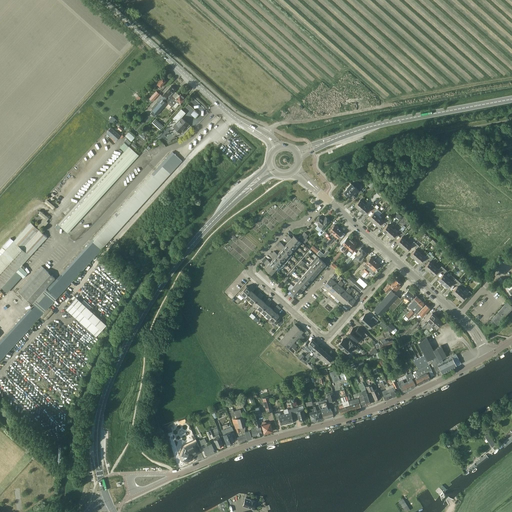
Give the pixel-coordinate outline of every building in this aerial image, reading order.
[(166,81),(162,77),(156,84),(155,83),(153,86),(155,88),(158,84),(161,87),(166,81)] [(176,89),(171,85),(162,96),(164,98),(163,99),(162,99),(160,97),(151,107),(152,111),(150,113),(155,117),(157,115),(167,103),(169,101),(173,97),(173,96),(171,95),(176,89)] [(176,99),(173,97),(169,101),(174,105),(178,101),(180,103),(185,98),(181,94),(176,99)] [(173,118),(177,122),(176,123),(177,125),(175,128),(180,133),(186,127),(187,127),(190,125),(181,117),(185,112),(183,110),(184,109),(183,107),(181,109),(173,118)] [(158,128),(158,127),(160,130),(163,126),(161,124),(155,119),(152,122),(158,128)] [(111,127),(106,132),(115,140),(120,135),(111,127)] [(129,131),(125,135),(131,141),(135,136),(129,131)] [(124,151),(65,216),(58,224),(61,226),(68,233),(139,155),(129,146),(128,146),(124,142),(119,147),(124,151)] [(94,237),(64,271),(48,289),(44,293),(42,291),(55,278),(41,266),(18,291),(32,303),(35,299),(37,300),(0,340),(0,360),(64,290),(182,161),(172,151),(94,237)] [(351,183),(344,191),(351,197),(358,189),(351,183)] [(53,209),(56,206),(48,199),(45,201),(53,209)] [(355,205),(359,209),(364,204),(360,199),(355,205)] [(364,204),(359,209),(364,213),(369,208),(370,206),(367,204),(366,205),(364,204)] [(43,218),(36,227),(39,230),(43,224),(45,226),(48,222),(47,221),(49,218),(41,211),(39,212),(38,214),(43,218)] [(369,217),(373,222),(378,216),(374,212),(369,217)] [(319,224),(318,225),(322,229),(330,221),(325,217),(323,219),(319,216),(315,220),(319,224)] [(378,216),(373,222),(378,226),(383,220),(378,216)] [(0,288),(16,271),(23,278),(28,273),(24,269),(24,268),(24,267),(23,265),(22,264),(29,256),(47,237),(39,230),(36,227),(33,224),(31,223),(31,222),(14,240),(10,238),(0,249),(0,288)] [(383,230),(387,234),(392,228),(388,224),(383,230)] [(333,234),(338,228),(334,225),(329,230),(332,232),(330,235),(327,237),(329,239),(331,236),(333,234)] [(405,230),(403,232),(402,231),(404,229),(406,227),(403,225),(402,227),(400,229),(398,231),(400,233),(403,236),(405,233),(408,230),(406,229),(405,230)] [(337,238),(342,232),(338,228),(333,234),(331,236),(329,239),(331,241),(333,238),(335,240),(337,238)] [(392,228),(387,234),(392,238),(397,233),(392,228)] [(299,238),(305,243),(308,239),(306,237),(308,235),(304,232),(299,238)] [(294,235),(291,237),(288,235),(287,236),(297,245),(300,241),(294,235)] [(297,245),(287,236),(285,238),(288,241),(286,243),(293,249),(297,245)] [(342,251),(352,240),(347,236),(341,244),(342,246),(340,249),(342,251)] [(397,242),(401,246),(406,241),(402,237),(397,242)] [(355,241),(354,242),(352,240),(342,251),(344,253),(345,252),(349,256),(353,252),(351,250),(357,243),(355,241)] [(406,241),(401,246),(406,250),(411,245),(406,241)] [(293,249),(286,243),(284,246),(281,243),(280,244),(289,253),(293,249)] [(289,253),(280,244),(278,246),(281,249),(279,251),(286,257),(288,259),(292,255),(289,253)] [(317,253),(319,249),(313,244),(311,247),(317,253)] [(360,260),(366,253),(360,248),(356,253),(354,251),(353,252),(349,256),(350,256),(349,257),(352,259),(355,256),(360,260)] [(328,263),(332,259),(327,255),(330,251),(327,249),(324,253),(322,251),(319,254),(328,263)] [(410,255),(415,259),(420,253),(415,249),(410,255)] [(286,257),(279,251),(277,253),(274,250),(272,252),(282,261),(284,263),(288,259),(286,257)] [(282,261),(272,252),(271,254),(274,257),(272,260),(278,265),(281,267),(284,263),(282,261)] [(420,253),(415,259),(420,263),(425,257),(420,253)] [(325,263),(318,257),(316,256),(313,260),(322,268),(325,263)] [(362,275),(375,260),(370,257),(363,265),(366,267),(363,270),(360,273),(362,275)] [(278,265),(272,260),(270,262),(267,258),(265,260),(275,269),(278,265)] [(275,269),(265,260),(264,262),(267,265),(265,268),(271,273),(275,269)] [(322,268),(313,260),(309,264),(311,266),(318,272),(321,268),(322,268)] [(379,264),(375,260),(362,275),(364,276),(367,273),(369,271),(371,273),(379,264)] [(424,267),(429,271),(434,266),(429,262),(424,267)] [(318,272),(311,266),(307,270),(314,276),(318,272)] [(434,266),(429,271),(434,276),(439,270),(434,266)] [(314,276),(307,270),(304,274),(311,280),(314,276)] [(438,279),(443,283),(448,278),(443,273),(438,279)] [(311,280),(304,274),(300,278),(307,284),(311,280)] [(333,274),(323,286),(327,290),(335,281),(332,279),(335,276),(333,274)] [(360,291),(362,288),(363,287),(350,275),(346,279),(360,291)] [(307,284),(300,278),(297,282),(304,288),(307,284)] [(448,278),(443,283),(448,287),(453,282),(448,278)] [(397,290),(401,286),(399,284),(400,283),(395,279),(390,285),(389,283),(384,289),(387,292),(392,286),(397,290)] [(335,281),(327,290),(331,293),(342,282),(340,280),(337,283),(335,281)] [(304,288),(297,282),(293,286),(300,292),(304,288)] [(342,282),(331,293),(335,297),(343,288),(340,286),(343,283),(342,282)] [(244,296),(253,286),(252,285),(249,288),(246,286),(240,292),(239,294),(243,297),(244,296)] [(253,286),(244,296),(248,300),(254,293),(252,291),(255,288),(253,286)] [(300,292),(293,286),(289,290),(296,296),(300,292)] [(452,291),(457,296),(462,290),(457,286),(452,291)] [(343,288),(335,297),(339,301),(350,289),(348,287),(345,291),(343,288)] [(350,289),(339,301),(343,304),(351,296),(349,294),(352,290),(350,289)] [(400,298),(398,297),(391,290),(374,309),(381,316),(393,302),(398,306),(405,298),(408,301),(414,294),(409,289),(400,298)] [(462,290),(457,296),(461,300),(466,294),(462,290)] [(254,293),(248,300),(252,303),(261,294),(259,292),(257,295),(254,293)] [(261,294),(252,303),(256,307),(262,300),(260,298),(263,295),(261,294)] [(351,296),(343,304),(348,308),(358,296),(357,295),(354,298),(351,296)] [(412,304),(414,306),(420,299),(416,295),(408,304),(410,306),(412,304)] [(96,336),(106,324),(77,297),(66,309),(96,336)] [(262,300),(256,307),(261,310),(271,299),(269,298),(265,302),(262,300)] [(271,299),(261,310),(265,314),(271,307),(268,305),(272,301),(271,299)] [(420,299),(414,306),(417,308),(415,310),(417,313),(420,309),(419,308),(424,303),(420,299)] [(423,314),(429,308),(426,304),(415,315),(417,317),(422,312),(423,314)] [(271,307),(265,314),(269,318),(279,306),(277,305),(273,309),(271,307)] [(279,306),(269,318),(272,321),(271,322),(274,325),(279,320),(279,319),(279,318),(277,316),(279,315),(276,312),(280,308),(279,306)] [(412,314),(414,312),(408,306),(404,311),(411,318),(413,316),(412,314)] [(498,325),(511,310),(507,306),(505,307),(504,306),(491,320),(498,325)] [(426,319),(429,322),(428,323),(426,322),(421,327),(423,328),(423,329),(425,330),(437,317),(432,313),(426,319)] [(365,314),(359,320),(368,328),(374,321),(376,322),(378,320),(373,316),(370,319),(365,314)] [(437,317),(425,330),(426,332),(428,330),(433,325),(436,327),(441,321),(437,317)] [(413,330),(419,323),(416,321),(410,328),(413,330)] [(294,324),(291,328),(303,339),(304,337),(301,334),(303,331),(294,324)] [(364,338),(367,335),(367,334),(364,331),(359,327),(356,330),(353,328),(348,334),(357,342),(362,336),(364,338)] [(303,339),(291,328),(287,332),(296,340),(298,337),(301,340),(303,339)] [(296,340),(287,332),(283,336),(295,347),(297,345),(294,342),(296,340)] [(295,347),(283,336),(280,340),(288,348),(290,345),(294,348),(295,347)] [(441,345),(433,349),(427,337),(418,341),(427,360),(424,354),(432,370),(429,363),(432,362),(436,371),(440,369),(438,363),(443,360),(442,359),(446,356),(441,345)] [(316,343),(312,339),(310,342),(308,340),(303,346),(309,352),(310,350),(316,343)] [(338,346),(340,348),(342,349),(341,349),(343,352),(344,351),(348,354),(353,348),(354,349),(356,346),(351,341),(348,344),(343,339),(338,346)] [(380,344),(381,347),(381,348),(394,343),(392,340),(389,341),(388,340),(385,340),(385,339),(382,340),(383,343),(380,344)] [(316,343),(310,350),(314,353),(320,347),(316,343)] [(320,347),(314,353),(319,357),(324,351),(320,347)] [(324,351),(319,357),(323,361),(329,354),(324,351)] [(329,354),(323,361),(327,365),(331,360),(332,362),(334,360),(332,359),(333,358),(329,354)] [(432,370),(424,354),(414,360),(419,369),(416,370),(419,376),(415,378),(418,385),(431,379),(427,372),(432,370)] [(456,354),(443,361),(443,360),(438,363),(440,369),(436,371),(438,375),(461,363),(456,354)] [(338,371),(342,380),(347,378),(345,372),(343,373),(342,369),(338,371)] [(411,373),(406,375),(412,387),(416,385),(414,380),(415,380),(411,373)] [(406,377),(402,379),(407,390),(412,387),(406,375),(406,377)] [(402,379),(397,381),(400,387),(401,387),(403,391),(407,390),(402,379)] [(376,399),(381,397),(377,388),(374,389),(372,384),(367,386),(369,392),(372,391),(376,399)] [(359,386),(361,391),(362,392),(366,404),(370,403),(366,390),(363,385),(359,386)] [(394,387),(388,389),(392,397),(398,395),(394,387)] [(362,392),(359,392),(359,389),(356,390),(357,393),(353,395),(354,398),(359,396),(362,406),(366,404),(362,392)] [(382,392),(386,399),(386,400),(392,397),(388,389),(382,392)] [(268,396),(262,398),(265,409),(272,408),(268,396)] [(311,401),(308,402),(307,396),(304,397),(305,402),(304,402),(305,407),(312,405),(311,401)] [(342,401),(343,405),(344,404),(346,411),(350,410),(348,401),(347,402),(347,400),(349,399),(348,396),(337,399),(339,403),(342,401)] [(321,408),(322,411),(323,418),(333,416),(331,409),(328,410),(327,406),(328,406),(326,399),(318,401),(320,408),(321,408)] [(303,405),(293,408),(294,414),(298,413),(299,419),(305,418),(303,409),(303,405)] [(229,408),(232,418),(232,419),(234,425),(234,426),(235,432),(237,436),(239,442),(252,438),(249,430),(245,431),(244,430),(245,430),(245,425),(247,425),(245,415),(242,416),(240,409),(233,411),(232,407),(229,408)] [(283,410),(284,413),(285,413),(287,423),(293,421),(291,415),(294,414),(293,408),(288,409),(286,408),(284,409),(283,410)] [(315,408),(314,408),(317,420),(322,418),(320,410),(316,411),(315,408)] [(281,424),(287,423),(285,413),(284,413),(281,414),(280,412),(275,413),(276,419),(279,418),(281,424)] [(253,435),(262,433),(258,419),(255,420),(256,426),(254,427),(254,428),(251,429),(253,435)] [(267,423),(266,422),(264,422),(263,422),(262,423),(262,424),(261,424),(263,433),(272,430),(270,422),(267,423)] [(232,426),(222,430),(227,443),(234,440),(233,437),(236,436),(232,426)] [(218,447),(223,445),(219,434),(220,434),(217,428),(213,429),(216,438),(215,439),(218,447)] [(511,441),(511,433),(500,443),(504,447),(511,441)] [(489,434),(485,436),(486,438),(492,446),(496,444),(490,436),(489,434)] [(199,446),(207,442),(204,438),(200,440),(200,439),(197,440),(199,446)] [(185,448),(183,455),(184,459),(184,460),(187,461),(188,460),(190,458),(191,458),(192,454),(199,451),(195,443),(185,448)] [(206,455),(215,450),(211,444),(207,446),(207,445),(205,446),(205,447),(203,448),(206,455)] [(489,458),(485,453),(467,467),(471,472),(489,458)] [(424,506),(434,502),(420,471),(409,476),(414,486),(410,488),(406,479),(397,483),(404,496),(414,492),(416,496),(419,495),(424,506)] [(403,497),(398,500),(406,511),(410,508),(403,497)] [(251,500),(245,498),(243,506),(253,509),(256,501),(255,501),(255,500),(251,499),(251,500)]
